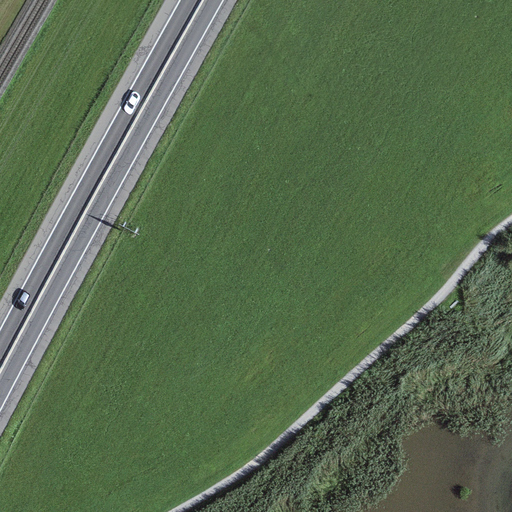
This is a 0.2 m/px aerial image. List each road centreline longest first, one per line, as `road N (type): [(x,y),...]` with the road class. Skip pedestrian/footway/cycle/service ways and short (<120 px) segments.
road 1 (trunk): [(0,395),(214,0)]
road 2 (trunk): [(190,0),(0,351)]
